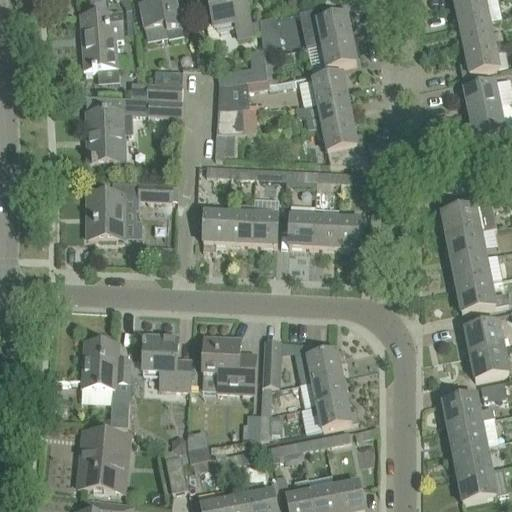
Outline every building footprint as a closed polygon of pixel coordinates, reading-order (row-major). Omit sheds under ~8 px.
[(140,10),(144,30),(146,37),(147,37),(149,48),(183,41),(174,0),(148,0),(144,1),(146,8),(140,10)] [(252,39),(262,38),(260,27),(250,29),(244,0),(210,0),(207,1),(211,20),(213,28),(208,29),(212,49),(221,47),(218,35),(236,31),(239,44),(253,41),(252,39)] [(452,0),(455,9),(484,3),(490,2),(489,0),(452,0)] [(455,9),(459,33),(489,26),(484,3),(455,9)] [(124,46),(123,38),(122,18),(80,21),(84,77),(120,74),(118,46),(124,46)] [(316,53),(322,52),(352,45),(349,32),(357,30),(355,18),(317,26),(321,42),(314,44),(316,53)] [(262,38),(265,56),(266,64),(275,62),(271,25),(260,27),(262,38)] [(459,33),(464,56),(494,50),(489,26),(459,33)] [(352,45),(322,52),(327,75),(357,68),(352,45)] [(494,50),(464,56),(467,68),(459,70),(462,82),(509,72),(506,58),(502,58),(500,49),(494,51),(494,50)] [(220,81),(220,91),(230,91),(269,86),(266,64),(265,56),(251,58),(253,75),(220,81)] [(266,64),(269,86),(270,89),(279,88),(275,62),(266,64)] [(157,78),(156,91),(184,92),(184,79),(157,78)] [(313,86),(319,117),(349,110),(342,80),(313,86)] [(220,91),(219,114),(244,116),(250,115),(249,98),(270,94),(271,96),(297,92),(296,85),(279,88),(270,89),(269,86),(230,91),(220,91)] [(464,94),(470,118),(500,111),(494,87),(464,94)] [(134,93),(133,105),(182,107),(183,107),(184,92),(156,91),(137,90),(134,93)] [(132,120),(182,123),(182,107),(133,105),(88,102),(88,103),(91,104),(90,117),(86,118),(88,170),(125,168),(124,140),(132,139),(132,120)] [(324,142),(325,146),(355,139),(351,121),(349,110),(319,117),(322,133),(316,135),(318,143),(324,142)] [(500,111),(470,118),(475,142),(511,134),(511,113),(511,110),(500,113),(500,111)] [(219,114),(218,139),(240,140),(245,140),(244,116),(219,114)] [(355,139),(325,146),(331,170),(370,172),(363,138),(355,139)] [(240,140),(218,139),(216,166),(238,166),(240,140)] [(208,183),(232,184),(232,174),(208,173),(208,183)] [(232,184),(256,185),(256,176),(232,174),(232,184)] [(256,185),(286,186),(287,177),(256,176),(256,185)] [(286,186),(317,188),(318,178),(287,177),(286,186)] [(318,178),(317,188),(318,188),(318,192),(318,196),(322,196),(326,196),(335,197),(335,188),(341,188),(341,180),(318,178)] [(368,181),(341,180),(341,188),(367,189),(368,181)] [(141,205),(172,206),(173,192),(142,190),(141,205)] [(125,200),(108,200),(89,200),(89,244),(125,244),(125,200)] [(447,244),(481,238),(497,234),(491,201),(466,206),(468,214),(442,219),(447,244)] [(289,252),(314,254),(315,224),(316,213),(293,211),(292,223),(291,223),(290,232),(289,252)] [(229,249),(230,220),(229,220),(230,214),(221,213),(220,219),(205,218),(203,256),(216,257),(216,248),(229,249)] [(254,221),(230,220),(229,249),(253,250),(254,221)] [(339,225),(338,255),(350,255),(350,264),(363,264),(364,226),(348,225),(349,220),(340,220),(339,225)] [(279,222),(254,221),(253,250),(277,252),(279,222)] [(314,254),(338,255),(339,225),(315,224),(314,254)] [(447,244),(452,269),(486,262),(481,238),(447,244)] [(173,254),(150,255),(152,265),(172,266),(173,254)] [(452,269),(457,294),(491,287),(486,262),(452,269)] [(491,287),(457,294),(462,319),(509,310),(507,299),(494,301),(491,287)] [(466,335),(471,360),(504,354),(499,328),(466,335)] [(145,341),(144,361),(143,380),(162,381),(161,396),(190,398),(192,366),(191,366),(190,370),(177,369),(179,343),(145,341)] [(205,345),(204,364),(203,383),(218,383),(218,399),(254,400),(256,361),(240,360),(241,346),(205,345)] [(103,396),(114,396),(112,432),(128,433),(129,409),(132,365),(119,364),(119,348),(85,346),(82,395),(103,396)] [(265,348),(263,397),(273,398),(273,394),(281,395),(283,349),(265,348)] [(305,382),(306,390),(312,388),(342,381),(340,369),(348,368),(345,355),(336,357),(323,360),(321,350),(306,354),(306,357),(293,359),(299,384),(305,382)] [(336,351),(321,350),(323,360),(336,357),(336,351)] [(504,354),(471,360),(476,386),(510,379),(504,354)] [(306,390),(311,412),(347,405),(342,381),(312,388),(306,390)] [(482,393),(485,408),(508,404),(505,389),(482,393)] [(263,397),(262,419),(272,420),(273,398),(263,397)] [(443,408),(448,434),(495,424),(493,415),(480,417),(477,402),(463,404),(443,408)] [(347,405),(311,412),(313,422),(319,421),(322,435),(359,428),(357,415),(349,417),(347,405)] [(280,423),(284,436),(305,429),(301,416),(280,423)] [(272,420),(262,419),(262,421),(261,446),(271,447),(272,420)] [(244,430),(244,446),(261,446),(262,421),(249,420),(249,430),(244,430)] [(448,434),(453,459),(487,452),(500,449),(495,424),(448,434)] [(379,434),(355,438),(357,446),(379,443),(379,434)] [(79,494),(99,495),(125,498),(130,443),(84,438),(79,494)] [(350,439),(325,444),(327,453),(352,448),(350,439)] [(188,446),(181,441),(173,446),(173,455),(180,459),(188,456),(188,446)] [(325,444),(302,449),(304,457),(327,453),(325,444)] [(302,449),(272,455),(274,468),(286,466),(287,469),(293,470),(299,469),(305,465),(304,457),(302,449)] [(209,451),(188,456),(191,471),(194,470),(212,467),(209,451)] [(453,459),(458,483),(492,477),(487,452),(453,459)] [(272,455),(241,461),(243,469),(266,465),(267,469),(274,468),(272,455)] [(241,461),(218,466),(219,474),(243,469),(241,461)] [(188,495),(185,480),(182,463),(166,466),(172,498),(188,495)] [(194,470),(196,478),(219,474),(218,466),(212,467),(194,470)] [(492,477),(458,483),(464,509),(509,500),(504,474),(492,477)] [(314,511),(309,487),(299,489),(301,501),(291,503),(287,481),(277,483),(282,506),(288,505),(289,511),(314,511)] [(333,482),(309,487),(314,511),(338,511),(334,487),(333,482)] [(342,486),(334,487),(338,511),(364,511),(359,488),(343,491),(342,486)] [(226,511),(226,507),(224,496),(199,501),(201,511),(226,511)] [(276,511),(274,498),(250,503),(251,511),(276,511)] [(251,511),(250,503),(226,507),(226,511),(251,511)]
